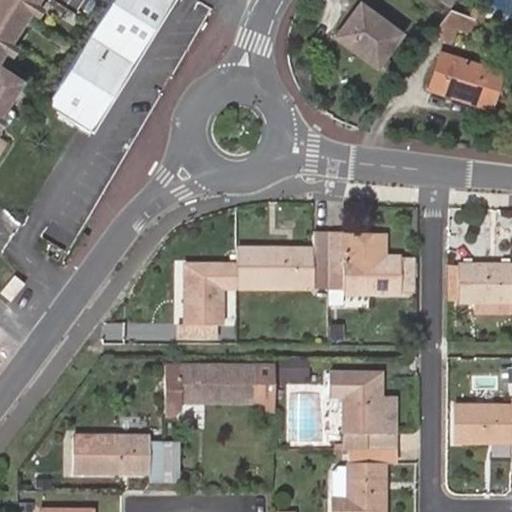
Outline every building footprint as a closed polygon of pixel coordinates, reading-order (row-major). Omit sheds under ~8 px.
[(38,0),(0,0),(0,126),(3,122),(0,119),(0,115),(22,84),(0,69),(0,58),(3,54),(9,58),(15,49),(9,45),(28,16),(34,20),(41,10),(35,6),(38,0)] [(111,0),(110,2),(158,24),(173,0),(111,0)] [(433,0),(449,11),(456,0),(433,0)] [(88,135),(158,24),(110,2),(43,107),(88,135)] [(398,36),(359,7),(336,39),(375,69),(398,36)] [(449,11),(433,33),(447,43),(459,30),(465,35),(476,20),(470,19),(449,11)] [(499,75),(439,56),(428,91),(489,110),(499,75)] [(398,295),(399,262),(399,257),(342,257),(342,234),(342,232),(327,232),(311,232),(312,248),(235,248),(235,263),(183,263),(183,325),(182,340),(214,340),(214,325),(221,325),(222,290),(235,290),(235,287),(311,288),(311,273),(326,273),(341,273),(341,290),(341,294),(398,295)] [(382,255),(382,234),(342,234),(342,257),(399,257),(399,255),(382,255)] [(409,262),(399,262),(398,295),(409,295),(409,262)] [(448,264),(447,303),(457,304),(457,264),(448,264)] [(511,264),(457,264),(457,304),(475,304),(511,304),(511,264)] [(326,288),(326,273),(311,273),(311,288),(326,288)] [(341,273),(326,273),(326,288),(326,290),(341,290),(341,273)] [(511,315),(511,304),(475,304),(475,315),(511,315)] [(340,326),(328,326),(328,339),(340,339),(340,326)] [(303,374),(304,358),(283,357),(282,374),(303,374)] [(179,368),(179,364),(166,364),(165,416),(175,414),(179,410),(180,404),(179,381),(179,368)] [(179,368),(179,381),(180,404),(253,404),(261,411),(272,413),(274,365),(254,365),(179,364),(179,368)] [(67,366),(57,378),(63,382),(72,370),(67,366)] [(380,401),(380,373),(329,374),(329,399),(340,399),(340,443),(334,443),(335,455),(347,455),(347,464),(332,464),(331,511),(383,511),(384,462),(395,462),(396,436),(395,435),(380,435),(380,401)] [(395,435),(395,401),(380,401),(380,435),(395,435)] [(511,404),(511,405),(455,404),(455,445),(511,445),(510,474),(511,473),(511,404)] [(124,414),(123,428),(146,429),(146,416),(124,414)] [(149,435),(73,435),(73,473),(148,475),(149,482),(178,481),(177,442),(149,442),(149,435)]
